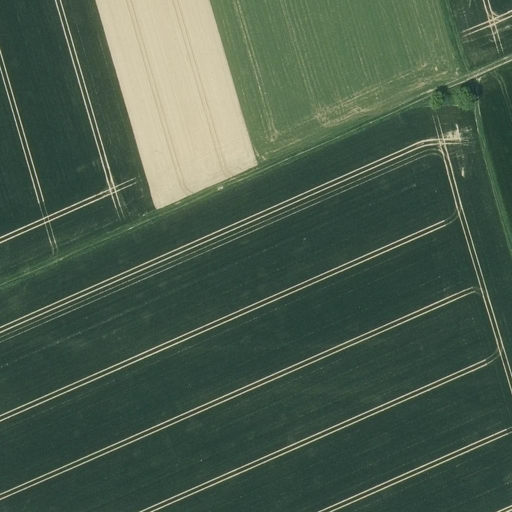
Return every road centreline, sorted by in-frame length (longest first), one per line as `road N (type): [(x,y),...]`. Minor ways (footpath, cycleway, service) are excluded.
road 1 (track): [(511,245),(463,78),(0,285)]
road 2 (track): [(440,0),(463,78),(511,57)]
